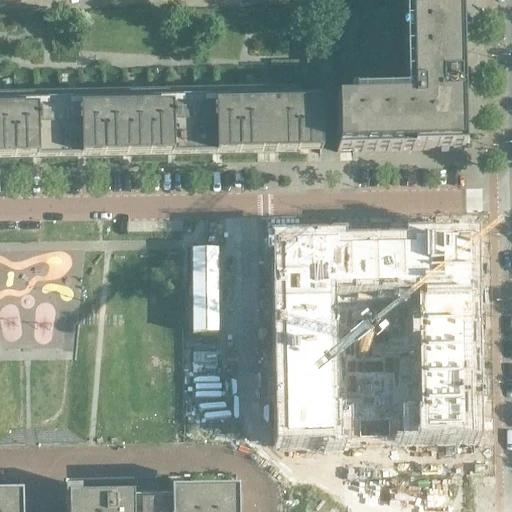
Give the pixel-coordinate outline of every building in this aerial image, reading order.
[(463,151),(460,0),(332,0),(336,153),(339,153),(360,152),(360,153),(463,151)] [(319,65),(319,42),(305,43),(305,65),(319,65)] [(0,160),(320,154),(319,104),(297,104),(297,91),(0,96),(0,160)] [(281,443),(470,439),(466,251),(277,255),(281,443)] [(280,511),(469,511),(469,471),(345,473),(346,484),(329,484),(329,476),(280,477),(280,511)] [(236,511),(236,506),(236,494),(169,496),(169,507),(139,508),(139,502),(138,502),(67,504),(65,504),(65,511),(236,511)] [(0,511),(20,511),(20,510),(20,499),(0,499),(0,511)]
